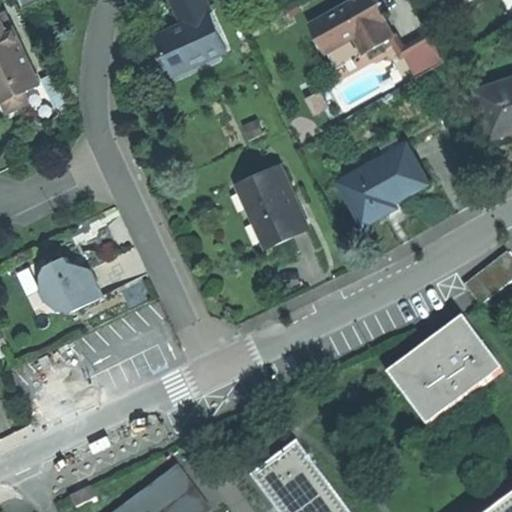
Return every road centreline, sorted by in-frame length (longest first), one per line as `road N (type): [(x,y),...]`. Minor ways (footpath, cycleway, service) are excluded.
road 1 (residential): [(511,220),(429,271),(211,377)]
road 2 (residential): [(108,159),(211,377)]
road 3 (residential): [(211,377),(0,478)]
road 4 (residential): [(111,0),(92,97),(108,159)]
